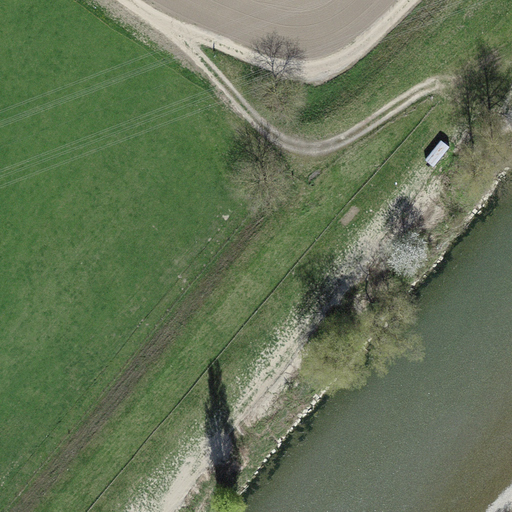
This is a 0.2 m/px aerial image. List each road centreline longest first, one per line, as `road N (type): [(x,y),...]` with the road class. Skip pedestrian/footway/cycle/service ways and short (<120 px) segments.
road 1 (track): [(187,37),(271,138),(299,146),(332,141),(450,83)]
road 2 (track): [(404,0),(340,55),(289,64),(187,37),(132,0)]
